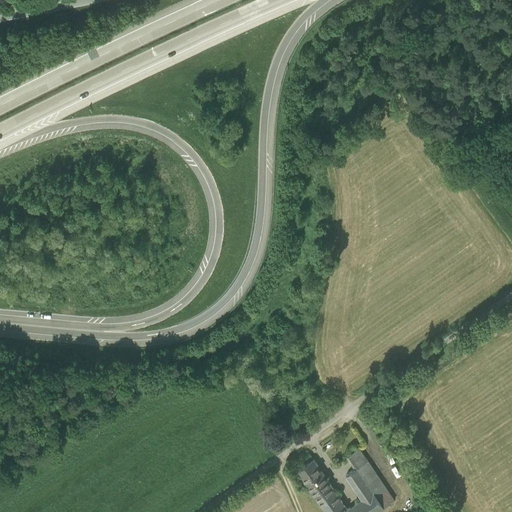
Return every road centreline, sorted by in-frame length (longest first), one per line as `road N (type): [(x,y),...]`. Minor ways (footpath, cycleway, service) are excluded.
road 1 (motorway): [(0,143),(80,119),(135,117),(162,126),(200,162),(220,217),(204,275),(169,311),(119,327),(0,321)]
road 2 (motorway): [(0,331),(157,334),(189,326),(230,292),(254,247),(268,84),(288,32),(319,0)]
road 3 (unclassified): [(203,511),(511,294)]
road 4 (motorway): [(0,130),(275,0)]
road 5 (motorway): [(217,0),(0,105)]
